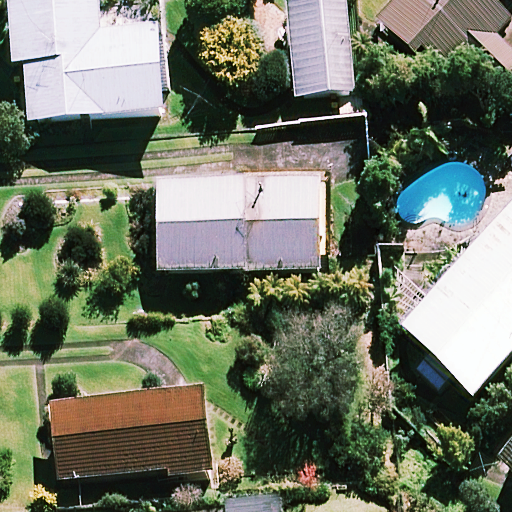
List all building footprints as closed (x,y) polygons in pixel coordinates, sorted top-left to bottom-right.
[(511,0),(405,0),(376,30),(415,69),(422,62),(452,91),(471,71),(503,102),(511,93),(511,63),(495,47),(511,30),(499,17),(511,3),(511,0)] [(162,2),(99,3),(12,4),(13,74),(28,74),(29,130),(164,128),(162,2)] [(354,102),(347,9),(289,14),(297,107),(354,102)] [(321,285),(323,198),(161,194),(158,281),(321,285)] [(511,227),(402,340),(426,363),(415,374),(435,394),(448,382),(471,405),(511,363),(511,227)] [(211,481),(208,410),(54,416),(57,488),(211,481)] [(511,460),(499,474),(511,485),(511,460)]
